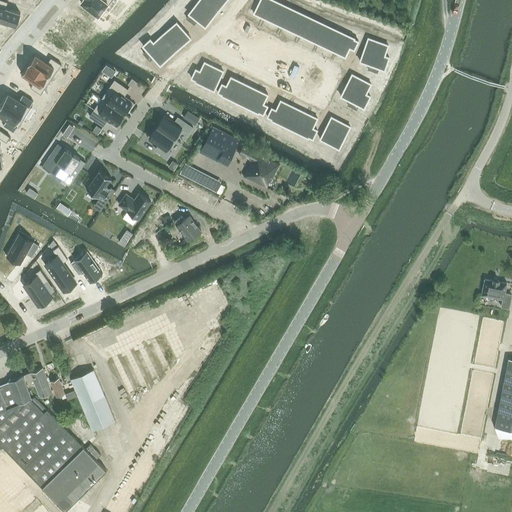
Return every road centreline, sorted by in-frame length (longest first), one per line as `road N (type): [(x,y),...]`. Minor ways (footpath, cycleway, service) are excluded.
road 1 (unclassified): [(189,511),(356,224)]
road 2 (unclassified): [(0,354),(249,237)]
road 3 (unclassified): [(356,224),(421,113),(460,0)]
road 4 (residential): [(249,237),(231,219),(109,155),(146,104)]
road 5 (residential): [(197,45),(322,104),(337,71)]
